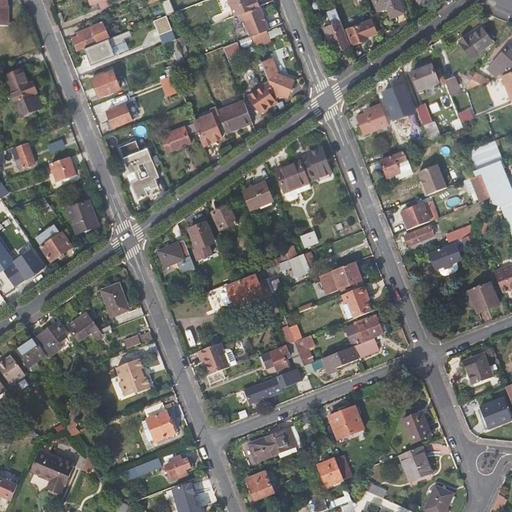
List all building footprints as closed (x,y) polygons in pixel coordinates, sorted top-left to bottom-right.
[(0,0),(0,25),(9,25),(9,6),(8,6),(7,0),(0,0)] [(104,0),(98,2),(101,8),(102,8),(110,5),(108,0),(104,0)] [(173,13),(175,12),(170,0),(167,0),(162,2),(163,4),(166,11),(167,15),(173,13)] [(229,0),(236,15),(243,13),(261,6),(258,0),(229,0)] [(374,0),(378,10),(391,6),(395,16),(405,12),(400,0),(374,0)] [(157,14),(166,11),(163,4),(154,8),(157,14)] [(261,6),(243,13),(252,36),(252,35),(266,30),(271,28),(262,5),(261,6)] [(183,12),(182,9),(175,12),(173,13),(181,31),(189,28),(186,20),(197,16),(194,7),(183,12)] [(334,51),(352,44),(341,19),(336,7),(328,10),(333,22),(324,26),(334,51)] [(173,29),(167,15),(155,21),(160,34),(173,29)] [(348,28),(353,44),(369,38),(368,35),(377,32),(377,31),(372,19),(348,28)] [(104,21),(91,27),(91,26),(77,32),(78,35),(73,37),(78,50),(99,41),(99,42),(111,38),(104,21)] [(470,55),(478,50),(478,51),(484,47),(484,46),(491,40),(490,39),(494,36),(490,31),(486,33),(481,27),(469,36),(467,34),(459,40),(470,55)] [(99,42),(85,48),(89,57),(87,58),(90,66),(116,57),(114,48),(127,43),(128,39),(136,37),(133,29),(111,38),(99,42)] [(270,41),(266,30),(252,35),(256,46),(270,41)] [(177,39),(183,54),(188,51),(182,37),(177,39)] [(178,65),(185,62),(176,39),(169,42),(178,65)] [(240,54),(236,42),(224,47),(228,58),(240,54)] [(501,74),(503,75),(511,71),(511,50),(507,46),(491,65),(497,70),(494,74),(498,77),(501,74)] [(295,80),(279,73),(273,57),(262,61),(268,77),(270,80),(274,91),(275,95),(282,94),(288,96),(295,80)] [(411,72),(418,90),(438,82),(431,64),(411,72)] [(5,76),(17,107),(38,99),(36,93),(38,93),(33,82),(29,83),(23,69),(5,76)] [(93,77),(100,95),(121,87),(114,69),(93,77)] [(511,71),(503,75),(501,76),(511,103),(511,102),(511,71)] [(489,81),(476,73),(464,91),(489,81)] [(454,76),(445,80),(451,96),(464,91),(463,87),(459,89),(454,76)] [(257,77),(250,81),(253,87),(260,83),(257,77)] [(261,112),(277,101),(271,93),(274,91),(270,80),(265,84),(249,94),(261,112)] [(383,92),(390,111),(411,102),(404,84),(383,92)] [(42,107),(38,99),(17,107),(21,116),(42,107)] [(245,99),(218,110),(222,119),(227,132),(253,122),(245,99)] [(133,118),(127,102),(108,110),(114,125),(133,118)] [(364,135),(389,125),(380,103),(365,110),(365,113),(357,116),(364,135)] [(213,112),(194,120),(195,122),(198,130),(204,145),(223,137),(213,112)] [(435,121),(424,125),(427,133),(429,140),(441,135),(435,121)] [(189,134),(198,130),(195,122),(163,135),(169,152),(192,143),(189,134)] [(453,143),(461,139),(457,129),(449,132),(453,143)] [(413,139),(415,145),(429,140),(427,133),(413,139)] [(160,177),(155,164),(162,161),(155,144),(141,150),(137,140),(120,147),(130,172),(135,171),(138,178),(131,181),(138,199),(149,195),(147,190),(159,185),(157,179),(160,177)] [(492,199),(500,205),(500,206),(502,207),(511,233),(511,190),(503,169),(510,166),(511,170),(511,168),(511,164),(509,166),(506,167),(503,160),(495,140),(466,152),(476,176),(476,178),(482,175),(491,196),(492,199)] [(65,141),(51,143),(52,150),(66,148),(65,141)] [(19,169),(36,163),(28,143),(12,149),(19,169)] [(332,173),(322,148),(307,153),(309,156),(305,157),(314,180),(318,178),(320,177),(321,180),(330,176),(329,174),(332,173)] [(407,160),(403,150),(399,152),(380,159),(387,178),(400,172),(396,164),(407,160)] [(77,174),(70,157),(50,164),(57,181),(77,174)] [(314,180),(305,157),(299,159),(300,162),(276,171),(287,198),(311,188),(308,182),(314,180)] [(436,164),(418,171),(424,187),(422,187),(425,195),(446,187),(436,164)] [(491,196),(482,175),(476,178),(470,180),(479,201),(491,196)] [(243,191),(251,210),(274,200),(266,181),(243,191)] [(11,192),(2,182),(0,183),(0,195),(1,198),(2,199),(11,192)] [(42,209),(50,203),(45,197),(36,200),(42,209)] [(433,199),(423,203),(430,221),(439,217),(433,199)] [(76,234),(100,225),(90,200),(67,208),(76,234)] [(402,211),(408,229),(430,221),(423,203),(402,211)] [(477,203),(469,206),(471,213),(479,210),(477,203)] [(213,212),(220,230),(237,223),(230,205),(213,212)] [(488,223),(482,220),(478,230),(484,231),(488,223)] [(207,222),(189,228),(196,249),(194,250),(197,259),(212,254),(209,244),(215,242),(207,222)] [(41,247),(52,262),(74,247),(63,232),(61,233),(55,224),(36,237),(42,246),(41,247)] [(404,235),(408,246),(434,236),(430,225),(404,235)] [(451,243),(468,236),(466,230),(458,234),(457,231),(447,235),(451,243)] [(318,242),(315,232),(302,237),(306,247),(318,242)] [(486,239),(476,235),(474,239),(483,244),(486,239)] [(472,236),(454,243),(458,252),(481,244),(474,239),(472,236)] [(0,273),(5,271),(17,288),(45,268),(32,250),(15,262),(0,240),(0,273)] [(182,274),(196,269),(184,240),(158,251),(165,267),(177,263),(182,274)] [(454,242),(429,252),(425,253),(426,256),(430,254),(436,269),(438,268),(439,271),(441,273),(444,274),(447,275),(452,273),(455,271),(456,269),(457,266),(457,264),(456,261),(461,259),(458,252),(454,243),(454,242)] [(272,261),(274,266),(299,256),(294,245),(281,250),(281,257),(272,261)] [(315,260),(312,251),(302,255),(299,256),(274,266),(266,269),(275,293),(283,290),(278,278),(283,272),(282,270),(292,266),(296,276),(309,271),(308,268),(313,266),(311,261),(315,260)] [(362,280),(355,262),(319,276),(326,294),(362,280)] [(511,263),(494,271),(502,292),(511,287),(511,263)] [(257,282),(255,276),(232,285),(232,286),(227,287),(223,289),(222,292),(227,306),(230,307),(250,299),(251,303),(270,295),(264,279),(257,282)] [(210,280),(202,283),(205,293),(214,289),(210,280)] [(469,291),(478,312),(499,303),(491,282),(469,291)] [(120,283),(102,291),(112,317),(130,309),(120,283)] [(189,288),(193,297),(205,293),(202,283),(189,288)] [(349,302),(354,318),(372,311),(366,296),(368,294),(365,286),(343,295),(346,303),(349,302)] [(105,335),(103,332),(89,314),(79,322),(77,320),(68,326),(79,342),(92,333),(98,340),(105,335)] [(361,342),(362,344),(375,339),(384,335),(376,315),(354,323),(354,325),(345,329),(351,346),(361,342)] [(53,325),(38,336),(52,355),(61,349),(57,344),(68,337),(53,318),(50,321),(53,325)] [(290,329),(288,324),(280,327),(286,345),(294,341),(290,329)] [(297,327),(290,329),(294,341),(301,339),(297,327)] [(314,343),(311,335),(301,339),(294,341),(302,360),(311,356),(308,346),(314,343)] [(48,358),(52,355),(38,336),(35,338),(47,355),(48,358)] [(127,349),(141,344),(138,336),(124,341),(127,349)] [(29,368),(47,355),(35,338),(34,338),(16,351),(29,368)] [(379,350),(375,339),(362,344),(322,359),(325,369),(334,366),(335,369),(379,350)] [(293,356),(298,369),(304,366),(302,360),(294,341),(286,345),(262,354),(268,369),(275,366),(278,373),(291,367),(288,358),(293,356)] [(199,351),(208,375),(223,369),(237,364),(234,355),(228,357),(221,342),(216,344),(199,351)] [(103,358),(101,352),(90,357),(94,362),(103,358)] [(464,360),(473,383),(493,376),(483,352),(464,360)] [(12,357),(0,365),(0,367),(11,383),(24,374),(12,357)] [(143,369),(140,359),(116,368),(121,381),(119,382),(123,393),(134,389),(135,392),(138,393),(148,389),(150,386),(147,378),(144,377),(141,370),(143,369)] [(296,386),(310,381),(304,366),(298,369),(280,375),(282,380),(292,377),(296,386)] [(226,378),(223,369),(208,375),(212,384),(226,378)] [(283,391),(277,377),(244,390),(249,404),(283,391)] [(77,398),(65,427),(69,433),(81,404),(77,398)] [(480,406),(489,428),(511,419),(503,398),(480,406)] [(162,400),(144,407),(146,413),(141,415),(146,428),(150,426),(156,441),(175,433),(172,426),(174,425),(172,419),(170,420),(162,400)] [(340,439),(342,443),(366,433),(356,406),(330,416),(338,439),(340,439)] [(402,420),(411,442),(431,434),(422,412),(402,420)] [(53,430),(57,435),(69,433),(65,427),(62,424),(53,430)] [(12,430),(13,439),(39,436),(33,427),(12,430)] [(256,459),(296,444),(290,428),(250,444),(256,459)] [(338,441),(330,445),(335,458),(344,480),(345,482),(353,479),(338,441)] [(75,465),(49,452),(51,447),(43,443),(31,470),(52,479),(48,489),(61,494),(64,485),(66,486),(75,465)] [(425,453),(422,446),(400,455),(411,480),(430,472),(423,454),(425,453)] [(166,466),(172,481),(193,473),(191,466),(193,466),(190,457),(183,460),(181,455),(172,458),(174,463),(166,466)] [(88,458),(82,470),(90,474),(94,463),(88,458)] [(162,466),(159,458),(137,466),(141,474),(162,466)] [(327,487),(344,480),(335,458),(318,465),(327,487)] [(247,479),(256,502),(275,494),(266,472),(247,479)] [(0,495),(11,500),(18,485),(0,476),(0,495)] [(386,491),(366,482),(363,488),(384,498),(386,491)] [(202,511),(201,507),(197,508),(193,494),(195,493),(192,483),(173,489),(180,511),(202,511)] [(436,485),(424,510),(429,511),(445,511),(454,493),(436,485)] [(354,493),(351,498),(352,500),(357,503),(360,496),(354,493)] [(349,494),(326,503),(328,509),(352,500),(351,498),(349,494)] [(310,500),(314,511),(320,511),(328,509),(326,503),(323,496),(323,495),(310,500)] [(116,511),(125,511),(131,501),(126,498),(124,503),(121,501),(116,511)]
